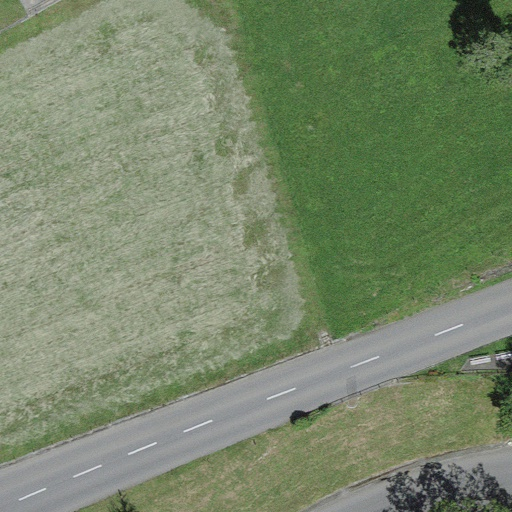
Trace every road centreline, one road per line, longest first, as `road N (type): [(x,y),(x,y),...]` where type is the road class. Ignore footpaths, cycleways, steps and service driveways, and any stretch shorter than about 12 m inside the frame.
road 1 (tertiary): [(0,510),(511,305)]
road 2 (tertiary): [(511,475),(405,494),(369,511)]
